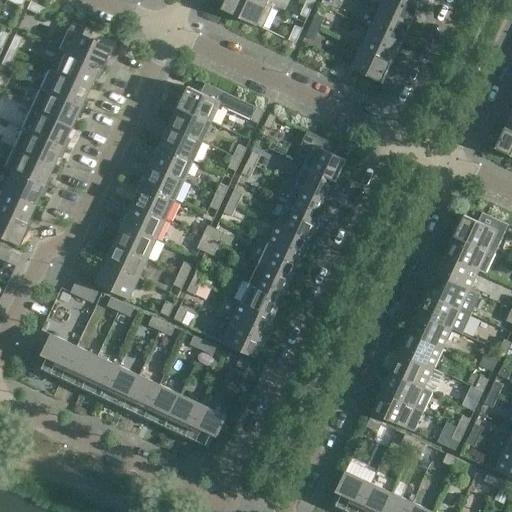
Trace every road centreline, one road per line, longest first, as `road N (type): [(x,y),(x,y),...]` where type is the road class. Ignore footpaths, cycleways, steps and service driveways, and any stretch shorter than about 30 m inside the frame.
road 1 (residential): [(384,130),(218,502)]
road 2 (residential): [(287,511),(455,166)]
road 3 (residential): [(0,347),(45,251),(73,239),(169,32)]
road 4 (residential): [(218,502),(0,401)]
road 5 (residential): [(384,130),(169,32)]
road 6 (residential): [(449,0),(384,130)]
road 7 (residential): [(455,166),(511,43)]
